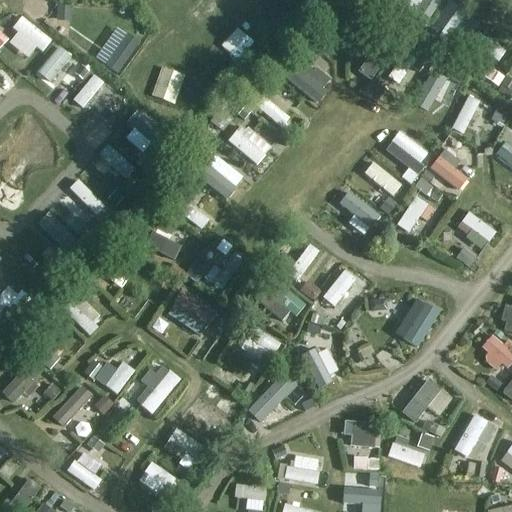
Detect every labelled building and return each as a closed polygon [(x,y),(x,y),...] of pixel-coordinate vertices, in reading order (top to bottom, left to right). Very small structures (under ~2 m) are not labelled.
[(407,0),(398,20),(418,30),(432,0),(407,0)] [(85,28),(70,46),(88,60),(103,42),(85,28)] [(473,37),(464,48),(482,61),(490,50),(473,37)] [(297,54),(310,67),(320,56),(306,44),(297,54)] [(382,75),(391,82),(402,65),(394,59),(382,75)] [(503,80),(490,70),(484,78),(497,88),(503,80)] [(511,93),(511,81),(506,78),(501,88),(511,94),(511,93)] [(422,108),(429,85),(417,81),(410,104),(422,108)] [(474,97),(459,126),(472,133),(478,122),(487,127),(496,109),(474,97)] [(245,108),(237,117),(243,122),(251,113),(245,108)] [(147,109),(144,115),(166,125),(169,119),(147,109)] [(503,114),(496,111),(491,122),(497,125),(503,114)] [(83,120),(78,128),(92,138),(98,130),(83,120)] [(231,168),(238,161),(246,169),(262,154),(235,125),(216,143),(226,153),(221,158),(231,168)] [(398,133),(382,142),(387,151),(381,154),(392,173),(414,160),(398,133)] [(511,154),(497,143),(489,154),(511,171),(511,154)] [(20,180),(36,194),(53,175),(37,161),(20,180)] [(181,177),(220,202),(228,189),(190,164),(181,177)] [(364,165),(357,175),(381,192),(389,182),(364,165)] [(426,173),(422,179),(430,184),(434,179),(426,173)] [(409,182),(405,193),(419,197),(422,187),(409,182)] [(336,194),(327,206),(361,233),(371,221),(336,194)] [(0,217),(10,226),(24,211),(8,196),(0,204),(0,217)] [(193,233),(201,221),(169,198),(160,210),(193,233)] [(405,199),(390,226),(402,233),(417,205),(405,199)] [(387,200),(379,211),(388,217),(396,206),(387,200)] [(460,211),(450,232),(469,240),(479,220),(460,211)] [(158,255),(168,234),(145,224),(135,244),(158,255)] [(57,254),(70,241),(58,228),(44,241),(57,254)] [(360,236),(354,243),(363,250),(369,242),(360,236)] [(212,237),(202,255),(214,261),(224,244),(212,237)] [(287,265),(272,256),(263,271),(289,287),(308,258),(296,251),(287,265)] [(112,293),(134,265),(120,255),(98,282),(112,293)] [(194,265),(185,277),(196,285),(205,272),(194,265)] [(331,315),(356,289),(344,279),(320,305),(331,315)] [(318,291),(307,283),(299,294),(309,302),(318,291)] [(282,318),(291,307),(263,285),(255,295),(282,318)] [(1,302),(0,301),(0,321),(17,307),(8,296),(1,302)] [(506,310),(497,308),(492,331),(511,335),(511,297),(509,297),(506,310)] [(368,303),(370,315),(386,313),(385,301),(368,303)] [(412,351),(426,312),(400,303),(386,341),(412,351)] [(62,306),(52,317),(77,339),(87,328),(62,306)] [(323,317),(313,313),(309,323),(318,327),(323,317)] [(258,370),(270,344),(240,331),(229,357),(258,370)] [(470,362),(500,376),(511,351),(511,350),(482,336),(470,362)] [(40,374),(53,359),(37,346),(24,362),(40,374)] [(111,346),(93,353),(97,362),(114,355),(111,346)] [(308,391),(323,384),(308,351),(293,358),(308,391)] [(93,362),(83,375),(93,382),(103,370),(93,362)] [(93,390),(106,400),(124,376),(112,366),(93,390)] [(0,388),(8,399),(32,382),(21,367),(0,382),(0,388)] [(146,367),(132,390),(152,402),(166,380),(146,367)] [(279,378),(255,400),(266,412),(290,389),(279,378)] [(500,386),(490,378),(485,384),(495,393),(500,386)] [(421,379),(388,416),(405,431),(437,394),(421,379)] [(52,386),(44,396),(52,402),(60,393),(52,386)] [(51,433),(81,400),(71,390),(41,423),(51,433)] [(103,398),(94,409),(103,416),(112,406),(103,398)] [(180,414),(209,429),(215,417),(187,402),(180,414)] [(468,466),(490,423),(466,411),(444,454),(468,466)] [(442,429),(426,423),(422,432),(439,439),(442,429)] [(333,452),(366,452),(366,425),(333,425),(333,452)] [(79,441),(79,427),(64,426),(64,440),(79,441)] [(182,461),(190,451),(167,433),(159,443),(182,461)] [(433,440),(421,435),(416,449),(427,453),(433,440)] [(385,447),(399,450),(401,438),(387,436),(385,447)] [(94,439),(88,447),(97,455),(103,448),(94,439)] [(410,472),(415,458),(380,446),(375,460),(410,472)] [(341,459),(341,477),(367,478),(367,460),(341,459)] [(378,462),(367,462),(367,472),(378,472),(378,462)] [(485,466),(475,464),(473,478),(483,480),(485,466)] [(140,466),(132,477),(151,490),(159,480),(140,466)] [(502,471),(494,469),(490,483),(498,485),(502,471)] [(379,477),(369,476),(368,489),(378,489),(379,477)] [(379,483),(379,499),(401,499),(401,483),(379,483)] [(290,487),(279,485),(276,494),(287,497),(290,487)] [(0,511),(12,511),(26,499),(15,488),(0,501),(0,511)] [(257,505),(257,490),(222,489),(221,511),(236,511),(237,505),(257,505)] [(511,489),(501,490),(502,505),(511,505),(511,489)] [(371,506),(371,491),(330,490),(330,506),(371,506)] [(374,510),(384,511),(409,511),(410,505),(376,499),(374,510)]
